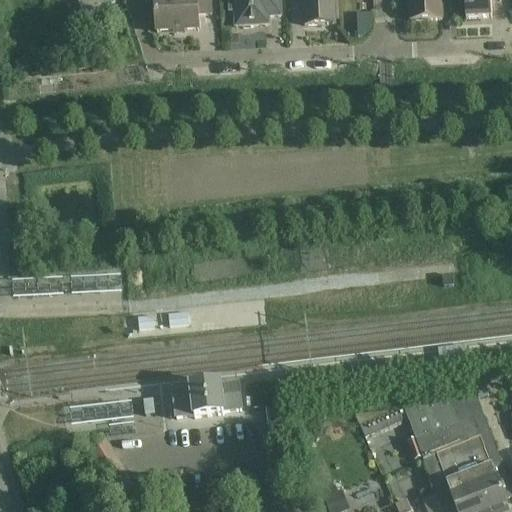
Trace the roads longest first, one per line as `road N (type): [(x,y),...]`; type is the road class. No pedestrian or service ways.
road 1 (residential): [(0,156),(134,134),(511,120)]
road 2 (track): [(465,265),(127,307)]
road 3 (residential): [(384,54),(153,62),(130,0)]
road 4 (residential): [(268,511),(256,445),(139,458)]
road 5 (residential): [(511,48),(384,54)]
road 6 (residential): [(127,307),(0,309)]
